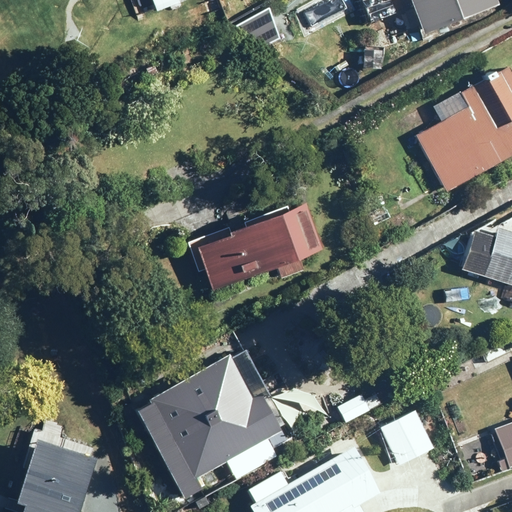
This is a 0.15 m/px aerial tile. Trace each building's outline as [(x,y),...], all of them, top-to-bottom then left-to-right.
[(153,0),(157,10),(181,2),(180,1),(181,0),(153,0)] [(497,0),(411,0),(424,32),(499,4),(497,0)] [(471,107),(417,136),(447,191),(511,156),(511,70),(510,66),(497,73),(498,76),(490,81),(488,78),(463,91),(471,107)] [(354,136),(379,122),(373,113),(348,127),(354,136)] [(244,221),(246,228),(232,233),(230,227),(189,242),(199,271),(206,269),(213,289),(325,250),(309,203),(290,210),(288,206),(244,221)] [(502,281),(511,284),(511,231),(498,227),(495,236),(475,230),(463,269),(496,279),(496,282),(501,284),(502,281)] [(246,348),(137,404),(185,499),(203,489),(196,475),(267,439),(271,448),(291,438),(246,348)] [(377,394),(365,400),(369,409),(381,404),(377,394)] [(381,427),(401,463),(434,444),(414,408),(381,427)] [(507,460),(501,462),(504,470),(511,467),(511,422),(495,429),(507,460)] [(75,511),(95,459),(32,437),(8,505),(18,508),(16,511),(75,511)] [(363,511),(360,506),(382,493),(354,444),(287,482),(280,470),(249,489),(257,502),(250,506),(253,511),(363,511)]
